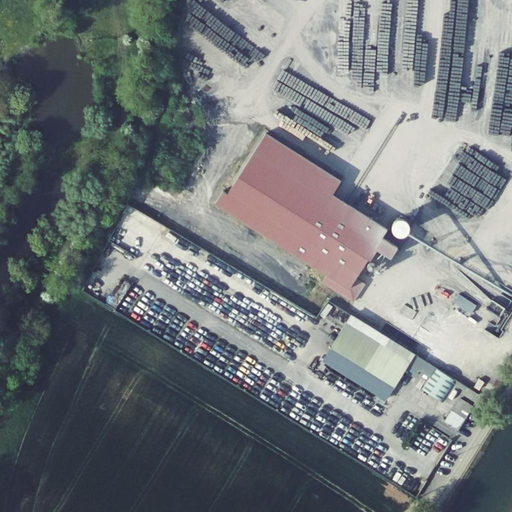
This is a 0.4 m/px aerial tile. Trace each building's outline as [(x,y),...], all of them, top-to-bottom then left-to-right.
[(341,181),(265,134),(227,193),(223,191),(215,203),(327,273),(323,282),(353,302),(364,283),(356,279),(387,229),(332,193),(341,181)] [(124,282),(110,303),(116,307),(130,286),(124,282)] [(441,285),(432,304),(445,309),(453,291),(441,285)] [(479,305),(461,295),(455,302),(473,313),(479,305)] [(415,354),(351,314),(332,345),(396,385),(408,365),(415,354)] [(435,367),(415,354),(408,365),(416,371),(418,367),(430,375),(435,367)] [(456,380),(435,367),(430,375),(421,388),(442,401),(456,380)] [(480,395),(457,381),(455,384),(464,390),(461,393),(476,402),(480,395)] [(444,421),(458,430),(473,406),(459,396),(451,409),(452,410),(444,421)]
